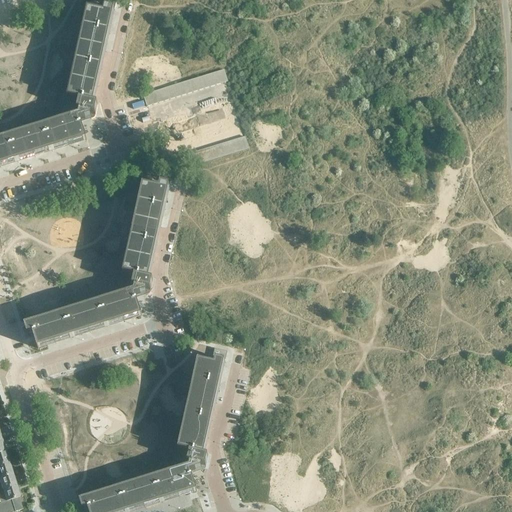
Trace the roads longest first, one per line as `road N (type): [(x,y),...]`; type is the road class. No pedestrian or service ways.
road 1 (residential): [(17,389),(160,344),(159,277),(176,195)]
road 2 (unknown): [(477,0),(474,36),(448,81),(452,110),(474,188),(511,249)]
road 3 (residential): [(224,511),(214,476),(232,367)]
road 4 (residential): [(106,156),(103,98),(122,16)]
road 5 (residential): [(55,511),(17,389)]
